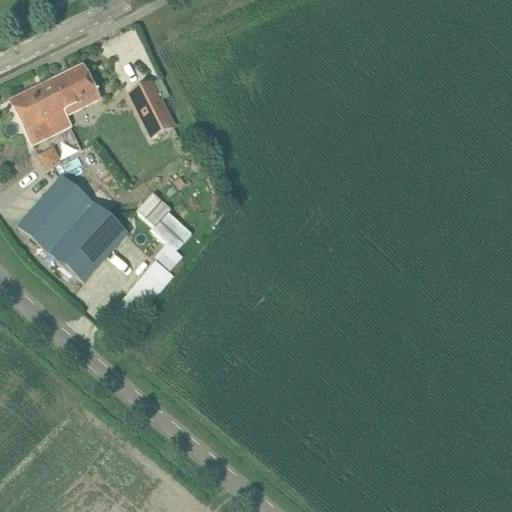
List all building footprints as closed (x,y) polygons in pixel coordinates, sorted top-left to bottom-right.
[(55,100),(68,127),(64,118),(98,101),(82,70),(52,85),(58,98),(55,100)] [(160,81),(128,97),(150,142),(172,130),(159,103),(169,98),(160,81)] [(12,104),(11,104),(31,145),(68,127),(55,100),(58,98),(52,85),(12,104)] [(46,174),(61,167),(53,150),(37,158),(46,174)] [(111,175),(102,164),(95,171),(104,181),(111,175)] [(31,214),(18,229),(66,271),(84,287),(128,238),(105,218),(91,206),(60,180),(31,214)] [(180,180),(173,185),(179,192),(185,187),(180,180)] [(125,193),(118,200),(128,210),(135,204),(125,193)] [(153,196),(137,213),(154,230),(152,233),(167,247),(155,260),(170,275),(182,262),(175,255),(191,237),(168,215),(171,212),(153,196)]
